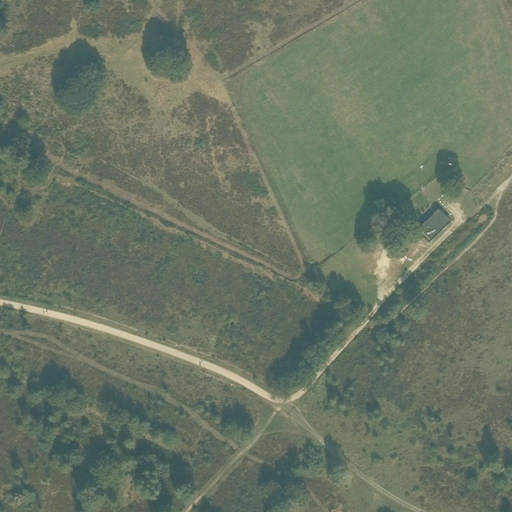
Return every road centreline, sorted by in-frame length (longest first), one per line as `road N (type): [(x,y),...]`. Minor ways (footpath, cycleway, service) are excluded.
road 1 (track): [(511,177),(454,226),(289,400),(113,332),(0,303)]
road 2 (track): [(422,511),(333,452),(281,400)]
